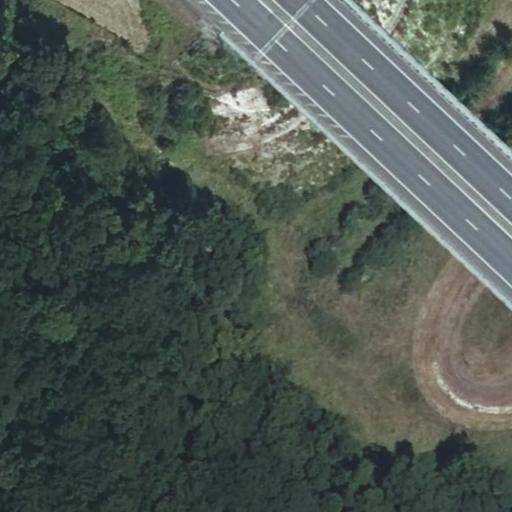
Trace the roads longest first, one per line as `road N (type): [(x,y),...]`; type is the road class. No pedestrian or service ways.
road 1 (motorway): [(232,0),(511,260)]
road 2 (motorway): [(511,191),(308,0)]
